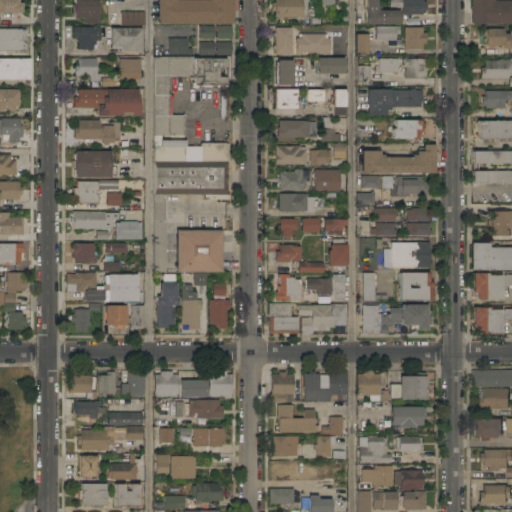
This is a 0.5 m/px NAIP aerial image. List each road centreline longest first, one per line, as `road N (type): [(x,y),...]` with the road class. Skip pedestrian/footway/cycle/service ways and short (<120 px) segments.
road 1 (residential): [(454,511),(453,0)]
road 2 (residential): [(0,353),(511,353)]
road 3 (residential): [(252,511),(252,0)]
road 4 (residential): [(50,511),(50,0)]
